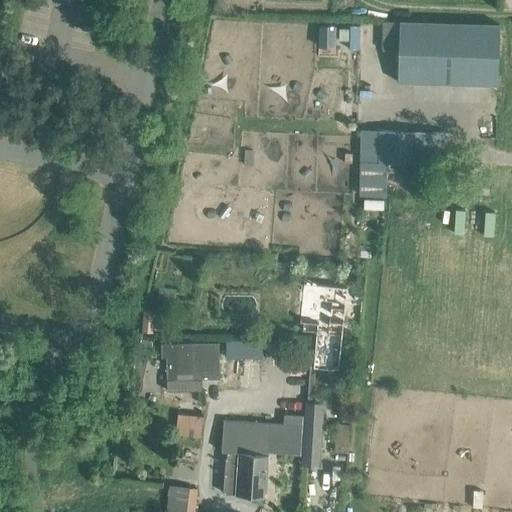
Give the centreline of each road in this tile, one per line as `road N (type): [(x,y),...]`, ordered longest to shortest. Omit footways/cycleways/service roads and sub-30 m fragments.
road 1 (unclassified): [(124,171),(164,0)]
road 2 (unclassified): [(69,327),(98,304),(124,171)]
road 3 (unclassified): [(243,511),(206,487),(213,423),(226,408)]
road 4 (unclassified): [(0,147),(124,171)]
